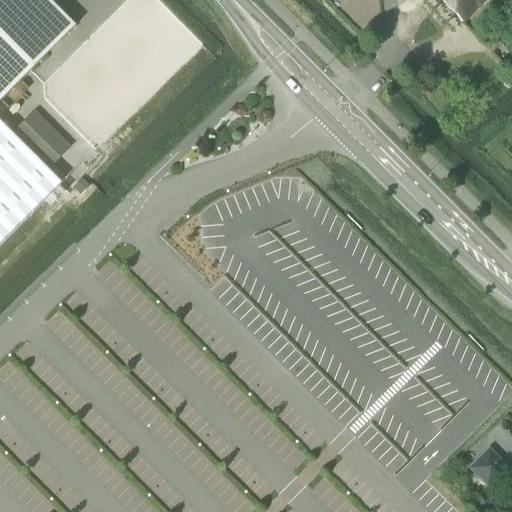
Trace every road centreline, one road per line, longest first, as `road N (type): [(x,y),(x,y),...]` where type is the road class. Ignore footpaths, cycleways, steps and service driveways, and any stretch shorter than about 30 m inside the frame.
road 1 (tertiary): [(511,285),(328,107)]
road 2 (tertiary): [(235,4),(270,62),(328,107)]
road 3 (tertiary): [(328,107),(306,67),(235,4)]
